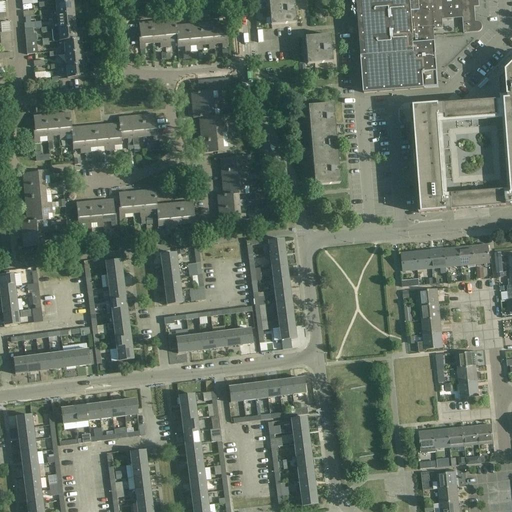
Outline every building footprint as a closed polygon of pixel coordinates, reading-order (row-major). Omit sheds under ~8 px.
[(296,24),(294,0),(267,0),(270,26),(296,24)] [(357,0),(361,57),(364,94),(438,88),(437,74),(436,56),(433,25),(443,25),(443,20),(463,19),(464,34),(477,33),(478,33),(479,33),(480,32),(480,31),(481,31),(481,30),(481,29),(481,28),(482,28),(482,27),(481,26),(481,25),(481,24),(480,23),(479,23),(478,22),(477,22),(476,22),(475,7),(480,7),(479,0),(357,0)] [(74,15),(73,2),(55,4),(56,11),(51,12),(52,17),(56,16),(74,15)] [(56,16),(52,17),(53,29),(58,28),(58,29),(75,27),(74,15),(56,16)] [(170,43),(176,42),(177,42),(175,27),(176,27),(175,21),(163,22),(165,48),(170,47),(170,43)] [(163,22),(151,23),(153,44),(159,44),(160,48),(165,48),(163,22)] [(214,45),(221,44),(222,48),(228,48),(227,37),(225,37),(224,22),(212,23),(214,45)] [(145,45),(153,44),(151,23),(138,24),(140,39),(138,39),(139,50),(145,50),(145,45)] [(212,23),(200,24),(202,46),(208,45),(209,50),(214,49),(214,45),(212,23)] [(200,24),(188,26),(189,47),(190,47),(196,46),(197,51),(202,50),(202,46),(200,24)] [(188,26),(176,27),(175,27),(177,42),(176,42),(177,48),(184,47),(185,52),(190,51),(190,47),(189,47),(188,26)] [(76,40),(76,39),(75,27),(58,29),(58,28),(53,29),(52,29),(53,42),(63,41),(76,40)] [(332,63),(329,36),(305,39),(307,65),(332,63)] [(63,41),(64,53),(82,52),(81,39),(76,39),(76,40),(63,41)] [(36,42),(25,43),(26,55),(32,55),(37,54),(36,42)] [(83,65),(82,52),(64,53),(65,66),(83,65)] [(83,65),(65,66),(67,79),(84,77),(83,65)] [(511,66),(499,79),(501,101),(411,108),(419,214),(472,210),(471,206),(482,205),(482,206),(483,206),(483,209),(511,206),(511,66)] [(198,94),(191,94),(192,107),(218,105),(217,99),(217,92),(216,92),(212,92),(210,92),(204,93),(198,94)] [(219,116),(218,105),(192,107),(193,119),(199,118),(199,119),(219,117),(219,116)] [(308,108),(310,134),(334,132),(332,106),(308,108)] [(64,136),(71,135),(71,129),(70,114),(57,115),(59,136),(59,137),(59,141),(65,140),(64,136)] [(59,136),(57,115),(45,116),(47,137),(46,137),(47,142),(48,142),(48,150),(53,150),(52,142),(52,137),(59,137),(59,136)] [(155,115),(142,116),(144,138),(152,137),(153,142),(154,142),(158,141),(157,130),(156,130),(155,115)] [(47,137),(45,116),(33,117),(34,132),(32,132),(33,143),(39,143),(39,138),(46,137),(47,137)] [(144,138),(142,116),(130,117),(133,143),(134,153),(138,152),(138,143),(137,138),(144,138)] [(219,117),(199,119),(200,131),(226,129),(226,128),(225,123),(221,123),(220,116),(219,116),(219,117)] [(127,144),(133,143),(130,117),(118,119),(119,125),(120,140),(121,140),(127,139),(127,144)] [(119,125),(107,126),(109,152),(114,151),(114,147),(121,146),(121,140),(120,140),(119,125)] [(107,126),(95,127),(96,148),(97,148),(103,148),(104,152),(109,152),(107,126)] [(95,127),(83,128),(85,154),(86,158),(89,157),(89,153),(90,153),(90,149),(96,148),(95,127)] [(83,128),(71,129),(71,135),(72,150),(80,150),(80,154),(85,154),(83,128)] [(200,131),(201,143),(222,142),(221,134),(226,133),(232,133),(232,128),(226,128),(226,129),(200,131)] [(310,134),(312,160),(337,158),(334,132),(310,134)] [(222,142),(201,143),(202,154),(202,155),(217,153),(217,155),(228,154),(227,148),(227,141),(222,141),(222,142)] [(220,160),(221,172),(242,170),(241,162),(246,162),(246,160),(249,160),(249,156),(235,157),(235,159),(220,160)] [(337,158),(312,160),(314,187),(339,185),(337,158)] [(242,170),(221,172),(222,184),(248,182),(248,177),(247,177),(243,177),(242,170)] [(22,175),(23,186),(44,184),(43,177),(48,177),(48,171),(36,172),(36,173),(22,175)] [(253,181),(222,184),(223,196),(223,197),(238,195),(238,196),(244,195),(244,188),(254,187),(253,181)] [(44,184),(23,186),(23,194),(24,198),(45,197),(50,196),(49,190),(49,184),(44,185),(44,184)] [(155,191),(142,192),(144,218),(150,217),(149,213),(156,212),(156,206),(155,191)] [(142,192),(129,193),(131,214),(139,214),(139,218),(144,218),(142,192)] [(124,215),(131,214),(129,193),(118,194),(119,209),(118,209),(119,220),(124,219),(124,215)] [(239,202),(238,196),(238,195),(223,197),(223,196),(217,196),(218,210),(240,208),(244,207),(243,202),(239,202)] [(45,197),(24,198),(24,204),(25,211),(51,209),(50,203),(50,196),(45,197)] [(112,201),(100,202),(102,223),(110,222),(110,227),(116,226),(115,215),(114,215),(112,201)] [(100,202),(88,203),(90,229),(97,228),(103,227),(102,223),(100,202)] [(85,229),(90,229),(88,203),(75,204),(77,225),(84,224),(85,229)] [(192,203),(181,204),(183,225),(190,225),(190,229),(196,228),(195,217),(193,217),(192,203)] [(181,204),(168,205),(170,230),(175,230),(175,226),(183,225),(181,204)] [(170,230),(168,205),(156,206),(156,212),(157,227),(164,227),(165,231),(166,231),(166,235),(171,235),(170,230)] [(240,208),(218,210),(219,221),(234,220),(234,221),(245,220),(244,215),(240,215),(240,208)] [(51,209),(25,211),(26,222),(26,223),(41,222),(47,221),(47,214),(51,214),(51,209)] [(20,223),(21,236),(42,234),(42,233),(47,233),(46,228),(42,228),(41,222),(26,223),(26,222),(20,223)] [(42,234),(21,236),(22,248),(37,246),(37,248),(48,247),(48,241),(43,241),(42,234)] [(247,257),(252,256),(251,246),(262,245),(261,239),(246,241),(246,245),(247,257)] [(267,242),(269,254),(284,252),(283,240),(267,242)] [(488,244),(473,246),(475,264),(490,263),(488,244)] [(473,246),(459,247),(461,266),(468,265),(469,268),(476,268),(475,264),(473,246)] [(447,267),(461,266),(459,247),(445,249),(447,267)] [(430,250),(432,268),(447,267),(445,249),(430,250)] [(416,252),(418,270),(432,268),(430,250),(416,252)] [(284,252),(269,254),(270,267),(286,265),(284,252)] [(403,271),(418,270),(416,252),(401,253),(403,271)] [(161,268),(177,266),(175,254),(160,256),(161,268)] [(106,275),(122,273),(120,261),(105,263),(106,275)] [(193,276),(201,275),(200,263),(195,264),(195,263),(187,264),(188,277),(193,277),(193,276)] [(270,267),(272,279),(287,277),(286,265),(270,267)] [(161,268),(163,280),(178,278),(177,266),(161,268)] [(106,275),(108,288),(123,286),(122,273),(106,275)] [(12,274),(0,275),(0,288),(14,287),(12,274)] [(198,288),(203,288),(201,275),(193,276),(193,277),(194,285),(198,284),(198,288)] [(289,289),(287,277),(272,279),(273,291),(289,289)] [(178,278),(163,280),(164,293),(180,291),(178,278)] [(108,288),(109,300),(125,298),(123,286),(108,288)] [(15,299),(14,287),(0,288),(0,300),(0,301),(15,299)] [(198,288),(188,290),(190,302),(205,300),(203,288),(198,288)] [(290,301),(289,289),(273,291),(275,303),(290,301)] [(420,306),(438,304),(437,290),(419,291),(420,306)] [(180,291),(164,293),(166,305),(181,303),(180,291)] [(258,298),(253,299),(254,306),(259,305),(265,305),(267,304),(266,297),(258,298)] [(109,300),(111,312),(126,310),(125,298),(109,300)] [(17,311),(15,299),(0,301),(2,313),(17,311)] [(292,314),(290,301),(275,303),(277,316),(292,314)] [(440,319),(438,304),(420,306),(421,320),(440,319)] [(111,312),(112,324),(128,322),(126,310),(111,312)] [(19,324),(17,311),(2,313),(3,326),(19,324)] [(293,326),(292,314),(277,316),(278,328),(293,326)] [(179,317),(163,319),(164,325),(174,324),(173,322),(185,320),(185,316),(184,316),(179,317)] [(423,335),(441,333),(440,319),(421,320),(423,335)] [(129,335),(128,322),(112,324),(107,325),(107,331),(113,330),(114,337),(129,335)] [(295,338),(293,326),(278,328),(280,340),(295,338)] [(237,331),(239,346),(251,344),(249,329),(237,331)] [(239,346),(237,331),(224,332),(226,347),(239,346)] [(214,349),(226,347),(224,332),(212,334),(214,349)] [(424,343),(418,343),(419,353),(425,353),(424,349),(443,347),(441,333),(423,335),(424,343)] [(177,354),(189,352),(188,337),(175,338),(174,334),(167,335),(169,350),(176,349),(177,354)] [(212,334),(200,335),(202,351),(214,349),(212,334)] [(129,335),(114,337),(115,349),(131,347),(129,335)] [(200,335),(188,337),(189,352),(202,351),(200,335)] [(116,349),(109,350),(110,362),(117,362),(133,360),(131,347),(115,349),(116,349)] [(74,351),(76,367),(89,365),(87,350),(74,351)] [(99,351),(94,352),(96,364),(101,364),(99,354),(106,353),(105,350),(99,351)] [(62,353),(64,368),(76,367),(74,351),(62,353)] [(456,354),(457,369),(476,367),(474,352),(456,354)] [(51,370),(64,368),(62,353),(50,354),(51,370)] [(39,371),(51,370),(50,354),(37,356),(39,371)] [(445,354),(438,355),(439,383),(446,383),(445,354)] [(27,373),(39,371),(37,356),(25,358),(27,373)] [(27,373),(25,358),(12,359),(14,374),(27,373)] [(477,381),(476,367),(457,369),(459,383),(477,381)] [(302,378),(289,380),(291,395),(304,394),(302,378)] [(291,395),(289,380),(277,382),(279,397),(291,395)] [(477,381),(459,383),(460,398),(479,396),(477,381)] [(265,383),(267,399),(279,397),(277,382),(265,383)] [(253,385),(255,400),(267,399),(265,383),(253,385)] [(453,394),(453,384),(442,384),(441,394),(453,394)] [(243,402),(255,400),(253,385),(241,386),(243,402)] [(230,403),(243,402),(241,386),(228,388),(230,403)] [(211,405),(217,404),(215,392),(202,394),(203,402),(211,401),(211,405)] [(178,397),(179,409),(195,407),(193,395),(178,397)] [(122,401),(124,417),(125,423),(130,423),(129,416),(136,415),(134,400),(122,401)] [(110,403),(112,418),(124,417),(122,401),(110,403)] [(99,420),(112,418),(110,403),(97,404),(99,420)] [(87,421),(99,420),(97,404),(85,406),(87,421)] [(211,405),(207,406),(208,418),(210,418),(218,417),(217,404),(211,405)] [(295,411),(294,411),(294,416),(307,415),(306,408),(303,408),(303,404),(297,404),(298,409),(295,409),(295,411)] [(74,423),(87,421),(85,406),(72,407),(74,423)] [(62,424),(74,423),(72,407),(60,409),(62,424)] [(196,419),(195,407),(179,409),(181,421),(196,419)] [(15,417),(17,430),(32,428),(30,415),(15,417)] [(218,417),(210,418),(212,430),(215,430),(220,429),(218,417)] [(290,420),(292,432),(307,431),(305,418),(290,420)] [(198,432),(196,419),(181,421),(182,434),(198,432)] [(273,435),(274,435),(279,434),(280,434),(279,426),(272,427),(272,423),(267,423),(268,435),(273,435)] [(476,426),(478,444),(493,443),(491,425),(476,426)] [(126,434),(127,438),(145,436),(143,426),(138,427),(139,432),(126,434)] [(462,427),(464,446),(478,444),(476,426),(462,427)] [(462,427),(448,429),(450,447),(464,446),(462,427)] [(34,440),(32,428),(17,430),(18,442),(34,440)] [(125,428),(113,430),(113,432),(114,435),(114,440),(127,438),(126,434),(125,428)] [(450,447),(448,429),(434,430),(435,449),(450,447)] [(434,430),(419,432),(421,450),(421,454),(436,452),(435,449),(434,430)] [(307,431),(292,432),(293,445),(308,443),(307,431)] [(113,432),(106,433),(106,436),(107,441),(114,440),(114,435),(113,432)] [(198,432),(182,434),(184,446),(199,444),(198,432)] [(88,435),(81,436),(82,444),(89,443),(88,435)] [(273,435),(268,435),(270,448),(275,447),(282,447),(281,438),(274,439),(274,435),(273,435)] [(35,452),(34,440),(18,442),(20,454),(35,452)] [(223,454),(221,441),(216,442),(208,443),(209,451),(217,450),(218,454),(223,454)] [(308,443),(293,445),(295,457),(310,455),(308,443)] [(199,444),(184,446),(185,458),(201,456),(199,444)] [(129,452),(130,465),(146,463),(144,451),(129,452)] [(35,452),(20,454),(21,467),(37,465),(35,453),(35,452)] [(296,469),(311,467),(310,455),(295,457),(296,469)] [(202,469),(201,456),(185,458),(187,470),(202,469)] [(467,465),(486,463),(486,456),(467,458),(467,465)] [(132,477),(147,475),(146,463),(130,465),(132,477)] [(43,464),(21,467),(23,479),(38,477),(44,476),(43,464)] [(219,466),(213,467),(215,476),(220,475),(225,474),(224,466),(219,466)] [(313,479),(311,467),(296,469),(298,481),(313,479)] [(188,483),(204,481),(202,469),(187,470),(188,483)] [(436,474),(438,489),(456,487),(455,472),(436,474)] [(132,477),(127,478),(129,490),(133,490),(149,488),(147,475),(132,477)] [(40,489),(38,477),(23,479),(24,491),(40,489)] [(114,479),(109,480),(111,492),(115,492),(123,491),(122,483),(115,484),(115,483),(114,479)] [(315,492),(313,479),(298,481),(299,494),(315,492)] [(205,493),(204,481),(188,483),(190,495),(205,493)] [(280,484),(275,484),(276,497),(281,496),(281,497),(289,496),(288,488),(285,488),(284,484),(280,484)] [(57,487),(49,488),(49,489),(50,497),(63,495),(62,487),(57,487)] [(439,503),(458,501),(456,487),(438,489),(439,503)] [(135,502),(150,500),(149,488),(133,490),(135,502)] [(41,502),(40,489),(24,491),(26,504),(41,502)] [(316,504),(315,492),(299,494),(301,506),(316,504)] [(207,505),(205,493),(190,495),(191,507),(207,505)] [(136,511),(151,511),(150,500),(135,502),(136,511)] [(440,511),(458,511),(458,501),(439,503),(440,511)] [(42,511),(41,502),(26,504),(26,511),(42,511)]
